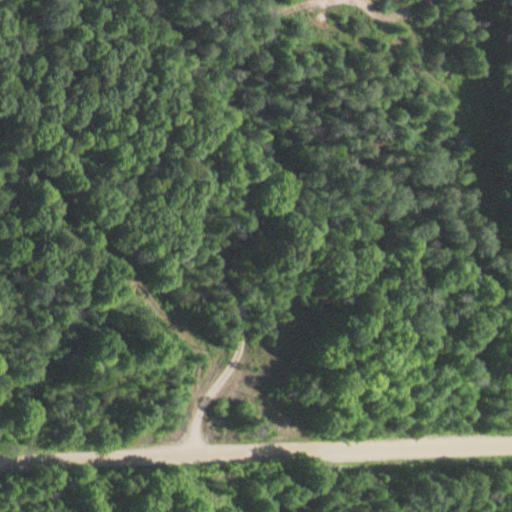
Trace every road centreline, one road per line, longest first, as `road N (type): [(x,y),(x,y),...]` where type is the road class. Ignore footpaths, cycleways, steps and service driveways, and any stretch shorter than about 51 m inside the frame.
road 1 (residential): [(511,442),(0,453)]
road 2 (track): [(55,452),(51,188),(0,135)]
